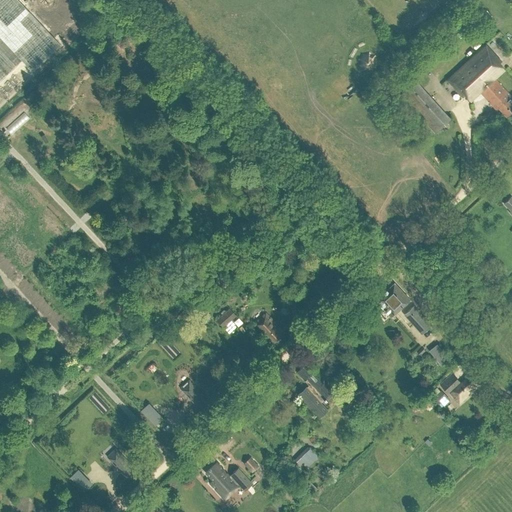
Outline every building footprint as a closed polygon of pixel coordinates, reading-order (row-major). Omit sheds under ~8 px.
[(33,72),(61,45),(17,0),(0,0),(0,80),(21,60),(33,72)] [(506,116),(511,110),(511,101),(509,99),(511,96),(511,95),(495,78),(504,69),(499,64),(500,62),(484,45),(448,79),(470,102),(480,93),(496,110),(498,108),(506,116)] [(435,134),(451,120),(416,80),(400,94),(435,134)] [(489,110),(480,117),(484,122),(493,114),(489,110)] [(511,197),(510,196),(503,203),(510,210),(509,212),(511,215),(511,197)] [(395,282),(373,303),(370,306),(376,312),(382,306),(391,315),(410,298),(395,282)] [(420,334),(431,325),(414,305),(400,317),(408,326),(411,323),(420,334)] [(223,326),(235,315),(229,308),(217,319),(223,326)] [(273,342),(283,333),(264,313),(255,322),(273,342)] [(437,344),(429,350),(441,365),(448,359),(437,344)] [(421,347),(416,351),(420,355),(425,351),(421,347)] [(149,352),(141,359),(148,370),(157,361),(149,352)] [(310,383),(297,395),(319,418),(328,409),(321,402),(326,397),(335,388),(327,380),(325,382),(307,362),(296,372),(305,381),(307,379),(310,383)] [(452,373),(440,384),(447,392),(459,381),(452,373)] [(449,393),(450,395),(459,404),(479,385),(470,375),(469,374),(449,393)] [(189,380),(180,387),(182,389),(181,389),(200,410),(208,403),(189,380)] [(437,387),(430,393),(433,397),(434,396),(440,391),(437,387)] [(434,396),(439,402),(446,396),(440,390),(440,391),(434,396)] [(33,440),(21,451),(32,465),(44,455),(33,440)] [(308,446),(291,463),(293,465),(299,471),(308,463),(308,464),(317,456),(316,455),(310,448),(308,446)] [(116,447),(106,456),(127,478),(135,471),(128,464),(130,462),(116,447)] [(243,463),(252,471),(257,466),(249,457),(243,463)] [(213,465),(205,472),(213,480),(210,482),(224,499),(229,494),(232,490),(233,491),(238,486),(237,485),(238,483),(244,490),(252,483),(238,468),(230,475),(229,476),(225,472),(225,473),(223,471),(224,471),(216,462),(213,465)]
